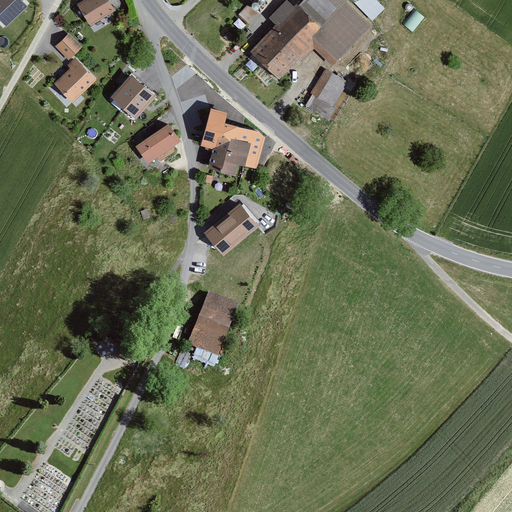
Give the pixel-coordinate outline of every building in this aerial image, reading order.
[(0,0),(0,17),(6,24),(27,4),(23,0),(0,0)] [(110,0),(84,0),(79,3),(93,24),(116,10),(110,0)] [(275,24),(249,50),(279,79),(301,56),(303,58),(315,46),(335,65),(374,26),(370,23),(348,1),(347,0),(301,0),(298,4),(294,0),(284,0),(268,17),(275,24)] [(375,0),(348,0),(348,1),(370,23),(385,9),(375,0)] [(239,12),(248,21),(257,13),(248,4),(239,12)] [(405,24),(414,30),(425,15),(417,9),(405,24)] [(84,47),(70,33),(56,46),(69,60),(84,47)] [(73,68),(57,82),(73,101),(97,80),(77,58),(70,64),(73,68)] [(330,118),(349,79),(325,67),(306,106),(330,118)] [(157,94),(132,72),(111,96),(136,118),(157,94)] [(232,111),(213,106),(202,145),(214,149),(209,165),(236,173),(239,162),(258,168),(267,137),(258,129),(230,121),(232,111)] [(170,122),(138,144),(150,163),(183,141),(170,122)] [(261,222),(245,203),(208,234),(225,253),(261,222)] [(241,304),(211,292),(190,345),(220,357),(241,304)]
